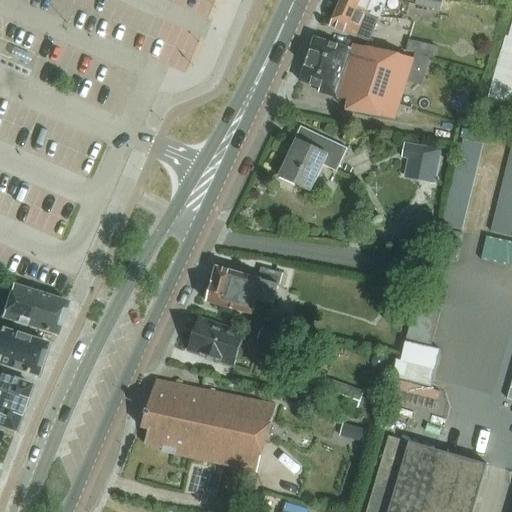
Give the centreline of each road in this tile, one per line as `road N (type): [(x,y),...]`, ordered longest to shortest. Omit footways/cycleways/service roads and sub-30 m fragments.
road 1 (tertiary): [(213,168),(149,243),(95,346),(27,511)]
road 2 (tertiary): [(65,511),(188,248),(213,168)]
road 3 (tertiary): [(213,168),(292,0)]
